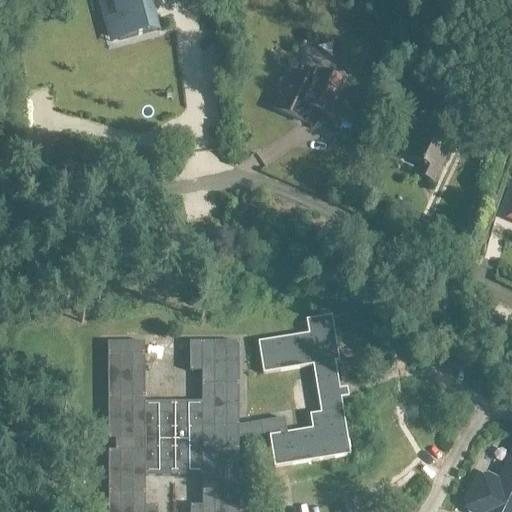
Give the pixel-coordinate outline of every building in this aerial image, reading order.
[(160,33),(150,0),(112,0),(118,18),(113,20),(119,42),(158,32),(158,33),(160,33)] [(48,50),(55,62),(80,47),(73,36),(48,50)] [(319,107),(330,113),(343,86),(316,74),(312,82),(307,84),(293,77),(290,85),(286,83),(281,84),(278,92),(280,96),(283,98),(276,113),(303,126),(311,110),(319,107)] [(111,104),(136,131),(152,115),(126,89),(111,104)] [(383,90),(356,94),(359,114),(386,110),(383,90)] [(451,103),(441,123),(427,117),(408,158),(422,164),(416,176),(433,183),(467,110),(451,103)] [(327,307),(300,310),(301,327),(256,331),(258,358),(331,351),(327,307)] [(430,401),(431,419),(452,418),(451,400),(430,401)] [(314,405),(314,461),(405,461),(405,405),(314,405)] [(208,511),(208,462),(209,462),(209,413),(150,413),(149,462),(150,462),(150,511),(208,511)] [(230,434),(221,446),(229,452),(238,441),(230,434)] [(511,511),(511,438),(509,438),(486,494),(468,487),(458,511),(511,511)]
